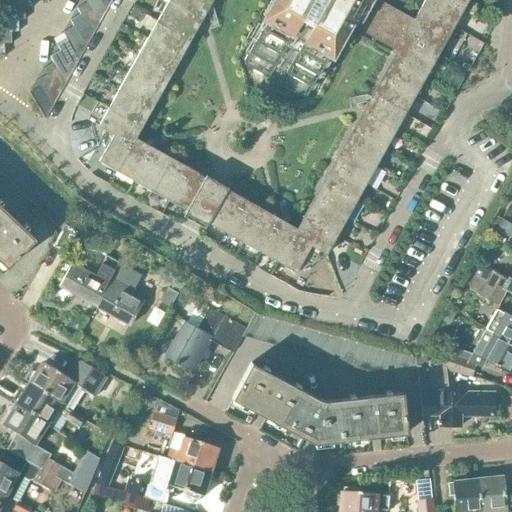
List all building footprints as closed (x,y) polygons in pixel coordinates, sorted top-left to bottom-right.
[(108,9),(102,0),(88,0),(89,1),(101,22),(108,9)] [(170,0),(100,126),(114,134),(99,161),(190,212),(297,272),(312,245),(327,254),(435,61),(430,58),(462,0),(425,0),(415,19),(379,0),(170,0)] [(113,0),(102,0),(108,9),(113,0)] [(101,22),(89,1),(78,7),(82,13),(94,34),(101,22)] [(26,18),(25,6),(1,7),(0,9),(0,18),(19,18),(26,18)] [(94,34),(82,13),(72,19),(75,25),(87,46),(94,34)] [(0,30),(12,31),(19,30),(19,18),(0,18),(0,30)] [(65,31),(68,37),(81,58),(87,46),(75,25),(65,31)] [(12,43),(12,31),(0,30),(0,42),(5,43),(12,43)] [(81,58),(68,37),(58,43),(62,49),(74,70),(81,58)] [(51,55),(55,61),(67,82),(74,70),(62,49),(51,55)] [(67,82),(55,61),(44,67),(48,73),(60,94),(67,82)] [(60,94),(48,73),(38,79),(41,85),(54,106),(60,94)] [(46,119),(54,106),(41,85),(31,92),(46,119)] [(0,143),(9,143),(0,134),(0,143)] [(9,143),(0,143),(0,154),(20,154),(9,143)] [(20,154),(0,154),(0,166),(10,166),(33,166),(20,154)] [(33,166),(10,166),(10,178),(22,178),(43,177),(33,166)] [(43,177),(22,178),(23,190),(35,190),(57,190),(43,177)] [(35,202),(46,202),(69,202),(57,190),(35,190),(35,202)] [(73,206),(69,202),(46,202),(47,214),(61,227),(73,206)] [(0,204),(0,259),(7,266),(35,238),(0,204)] [(511,223),(497,215),(491,226),(510,236),(511,232),(511,223)] [(79,245),(88,229),(68,218),(58,233),(60,234),(59,234),(74,243),(79,245)] [(56,274),(74,243),(59,234),(40,265),(56,274)] [(95,305),(111,277),(75,257),(59,285),(95,305)] [(473,261),(467,273),(503,293),(505,289),(511,292),(511,278),(507,276),(506,278),(473,261)] [(503,293),(467,273),(461,283),(500,305),(506,295),(503,293)] [(146,296),(111,277),(95,305),(130,324),(146,296)] [(168,287),(160,300),(171,305),(178,293),(168,287)] [(243,333),(247,327),(209,307),(198,327),(185,320),(165,356),(193,371),(201,357),(206,359),(210,351),(206,348),(211,339),(233,352),(243,333)] [(451,320),(456,311),(447,307),(442,315),(451,320)] [(511,316),(497,308),(485,329),(511,344),(511,316)] [(255,313),(247,327),(243,333),(244,334),(245,331),(254,337),(259,333),(275,319),(264,316),(255,313)] [(267,340),(272,336),(288,322),(275,319),(259,333),(267,340)] [(280,345),(285,339),(300,325),(288,322),(272,336),(280,345)] [(293,348),(299,343),(316,329),(309,328),(300,325),(285,339),(293,348)] [(316,329),(299,343),(306,352),(311,347),(328,333),(316,329)] [(445,366),(446,369),(472,377),(476,364),(482,366),(487,359),(480,355),(492,333),(485,329),(469,359),(424,345),(416,358),(417,366),(438,364),(445,366)] [(324,351),(341,337),(328,333),(311,347),(319,356),(324,351)] [(480,355),(487,359),(511,372),(511,370),(511,344),(492,333),(480,355)] [(336,354),(352,340),(341,337),(324,351),(331,359),(336,354)] [(348,358),(365,343),(352,340),(336,354),(343,362),(348,358)] [(361,361),(377,347),(365,343),(348,358),(357,366),(361,361)] [(375,365),(390,351),(377,347),(361,361),(369,369),(375,365)] [(388,368),(403,354),(390,351),(375,365),(382,373),(388,368)] [(396,377),(417,374),(418,374),(417,366),(416,358),(403,354),(388,368),(396,377)] [(29,385),(68,410),(81,390),(95,398),(107,378),(77,360),(65,380),(41,365),(29,385)] [(252,362),(233,398),(316,442),(407,432),(403,392),(327,400),(320,399),(320,398),(252,362)] [(418,374),(417,374),(420,402),(440,401),(440,404),(444,404),(443,419),(441,419),(441,422),(443,422),(444,424),(461,424),(461,414),(493,414),(493,391),(448,390),(446,369),(445,366),(438,364),(417,366),(418,374)] [(70,412),(68,410),(29,385),(16,405),(47,425),(57,432),(70,412)] [(160,401),(155,415),(152,415),(148,428),(171,435),(175,422),(175,421),(179,411),(160,401)] [(34,446),(47,425),(16,405),(3,426),(34,446)] [(71,411),(66,420),(79,428),(85,420),(71,411)] [(166,459),(211,472),(217,450),(184,439),(180,452),(170,448),(166,459)] [(110,446),(105,463),(119,469),(124,452),(110,446)] [(203,496),(211,472),(166,459),(163,470),(173,473),(169,486),(203,496)] [(0,493),(7,497),(18,502),(19,503),(30,481),(33,481),(54,492),(61,479),(26,461),(19,475),(18,474),(18,475),(0,465),(0,493)] [(506,511),(502,478),(478,480),(481,511),(506,511)] [(481,511),(478,480),(448,484),(450,496),(456,496),(457,511),(481,511)] [(380,511),(381,510),(388,510),(389,497),(377,496),(358,494),(358,489),(344,488),(343,493),(342,493),(340,511),(380,511)] [(148,499),(124,493),(111,489),(109,499),(122,502),(121,505),(144,511),(148,499)] [(419,511),(434,511),(433,499),(419,501),(419,511)] [(30,511),(32,510),(19,503),(18,502),(13,511),(14,511),(30,511)] [(160,511),(187,511),(189,509),(163,503),(160,511)]
